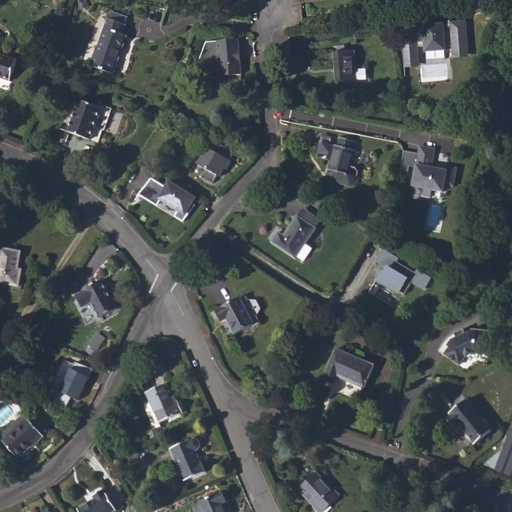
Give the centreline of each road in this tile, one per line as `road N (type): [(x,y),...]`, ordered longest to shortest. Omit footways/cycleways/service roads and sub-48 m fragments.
road 1 (residential): [(168,285),(269,150),(264,12),(278,10)]
road 2 (residential): [(218,398),(511,500)]
road 3 (residential): [(0,499),(45,477),(88,433),(168,285)]
road 4 (residential): [(168,285),(122,227),(79,190),(0,150)]
road 5 (residential): [(270,511),(218,398)]
road 6 (residential): [(218,398),(168,285)]
